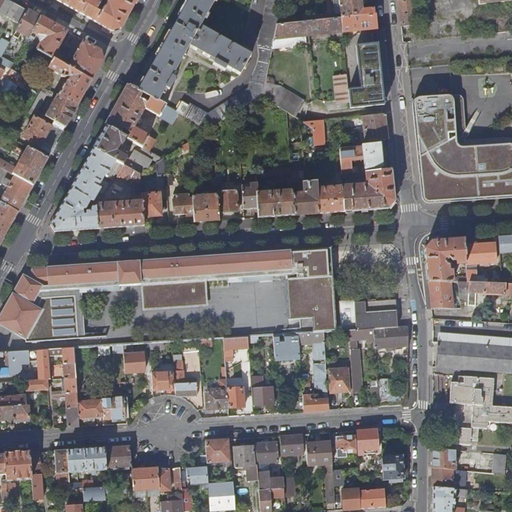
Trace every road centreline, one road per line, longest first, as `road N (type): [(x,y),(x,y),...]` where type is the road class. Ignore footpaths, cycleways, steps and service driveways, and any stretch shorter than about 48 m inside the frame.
road 1 (residential): [(0,442),(421,416)]
road 2 (tertiary): [(409,227),(42,249),(23,241)]
road 3 (residential): [(409,227),(383,0)]
road 4 (secondary): [(124,51),(23,241)]
road 5 (residential): [(409,227),(421,416)]
